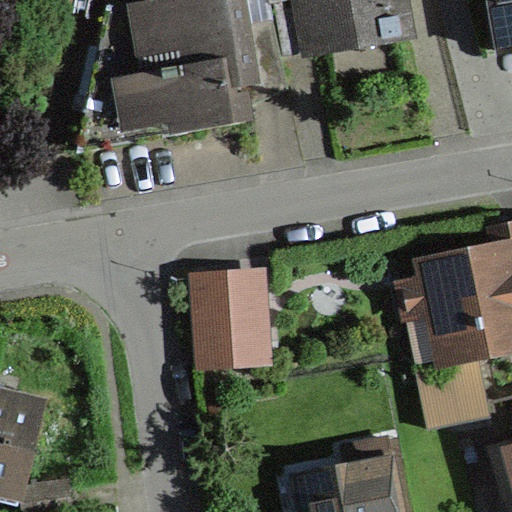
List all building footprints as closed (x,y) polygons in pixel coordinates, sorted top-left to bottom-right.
[(44,0),(47,11),(66,14),(68,0),(44,0)] [(156,0),(108,9),(117,58),(98,61),(83,138),(185,118),(187,131),(246,120),(240,85),(253,83),(241,28),(273,22),(268,0),(156,0)] [(309,41),(302,0),(287,0),(274,3),(285,55),(312,50),(309,41)] [(406,24),(401,0),(302,0),(309,41),(406,24)] [(511,0),(490,0),(500,51),(511,48),(511,0)] [(285,79),(273,22),(241,28),(253,83),(253,85),(285,79)] [(511,223),(495,227),(500,246),(511,243),(511,223)] [(469,268),(401,282),(409,318),(436,312),(446,360),(477,353),(511,345),(511,243),(500,246),(466,253),(469,268)] [(260,273),(196,277),(202,364),(266,359),(260,273)] [(477,353),(446,360),(459,421),(491,414),(477,353)] [(459,421),(446,360),(415,367),(428,427),(459,421)] [(0,487),(23,493),(25,484),(43,406),(0,395),(0,487)] [(511,445),(499,449),(511,499),(511,445)] [(404,511),(394,458),(298,477),(305,511),(404,511)] [(25,484),(23,493),(24,511),(71,511),(68,480),(25,484)]
